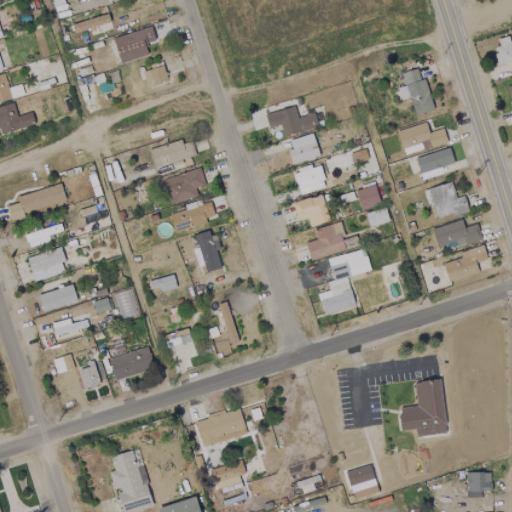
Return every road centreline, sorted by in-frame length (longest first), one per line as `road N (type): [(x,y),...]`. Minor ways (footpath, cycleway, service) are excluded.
road 1 (tertiary): [(0,447),(511,285)]
road 2 (residential): [(183,0),(295,355)]
road 3 (secondary): [(441,0),(511,222)]
road 4 (residential): [(0,170),(76,144),(121,113),(209,83)]
road 5 (residential): [(63,511),(0,316)]
